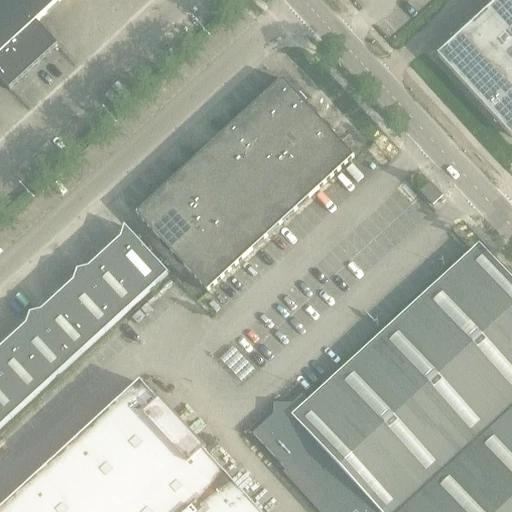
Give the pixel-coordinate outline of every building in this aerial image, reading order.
[(0,0),(0,80),(10,92),(59,47),(37,24),(63,0),(0,0)] [(511,0),(499,0),(437,57),(511,138),(511,0)] [(137,216),(160,241),(178,261),(208,293),(355,158),(284,81),(137,216)] [(443,197),(431,184),(421,193),(433,206),(443,197)] [(121,240),(105,255),(144,299),(169,276),(125,228),(121,240)] [(511,511),(511,280),(480,245),(309,402),(303,396),(293,406),(293,417),(274,416),(254,435),(324,511),(511,511)] [(89,269),(78,272),(121,319),(144,299),(105,255),(89,269)] [(74,283),(58,298),(98,341),(121,319),(78,272),(74,283)] [(42,313),(31,315),(74,362),(98,341),(58,298),(42,313)] [(27,326),(11,341),(51,384),(74,362),(31,315),(27,326)] [(0,350),(0,376),(27,406),(51,384),(11,341),(0,350)] [(0,423),(4,427),(27,406),(0,376),(0,423)] [(258,511),(205,454),(207,452),(204,449),(202,451),(162,407),(164,406),(162,403),(160,405),(141,384),(1,511),(258,511)]
